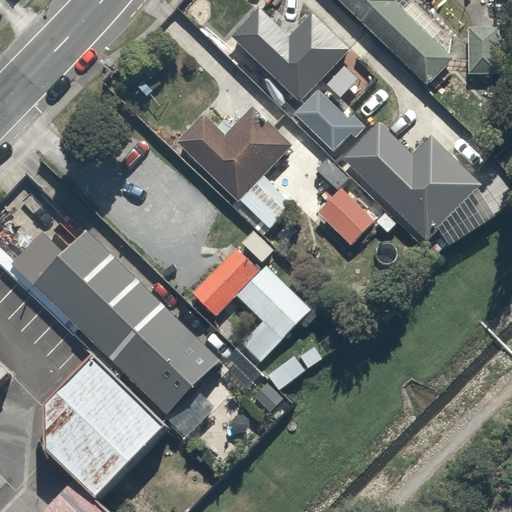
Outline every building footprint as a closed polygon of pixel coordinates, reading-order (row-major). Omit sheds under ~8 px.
[(338,0),(427,88),(463,51),(410,0),(338,0)] [(292,35),(263,6),(233,37),(300,104),(354,49),(315,11),(292,35)] [(507,28),(470,27),(470,75),(506,75),(507,28)] [(335,85),(296,116),(327,155),(366,124),(335,85)] [(176,139),(272,230),(298,201),(265,170),(294,140),(257,105),(237,126),(211,102),(176,139)] [(417,156),(382,120),(344,157),(426,241),(484,185),(436,137),(417,156)] [(120,136),(65,179),(104,228),(159,185),(120,136)] [(349,183),(319,211),(356,251),(386,224),(349,183)] [(219,369),(24,185),(0,209),(0,264),(171,419),(219,369)] [(242,295),(270,269),(243,240),(188,290),(215,319),(242,295)] [(270,269),(242,295),(249,303),(253,307),(279,335),(296,354),(330,323),(275,264),(270,269)] [(301,374),(277,345),(255,364),(268,380),(279,392),(301,374)] [(0,361),(0,392),(16,376),(0,361)] [(173,431),(100,361),(50,412),(54,455),(102,502),(173,431)] [(279,392),(268,380),(244,401),(267,429),(292,408),(279,392)] [(98,511),(75,490),(53,511),(98,511)]
